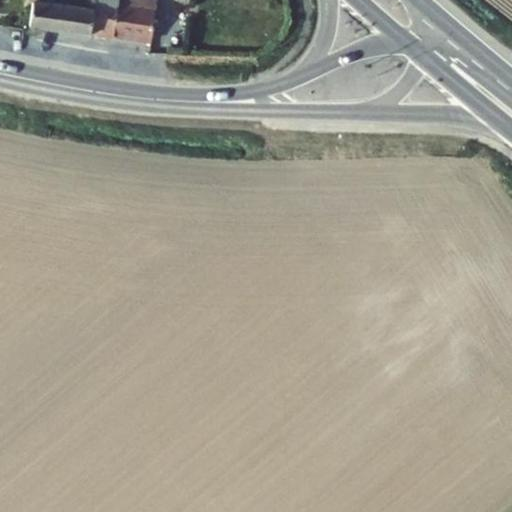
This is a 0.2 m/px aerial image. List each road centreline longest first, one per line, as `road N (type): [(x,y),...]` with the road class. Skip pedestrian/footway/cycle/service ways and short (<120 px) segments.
road 1 (secondary): [(0,72),(188,101)]
road 2 (secondary): [(188,101),(367,112)]
road 3 (secondary): [(367,112),(502,119)]
road 4 (secondary): [(306,75),(267,90),(188,101)]
road 5 (secondary): [(422,53),(366,50),(306,75)]
